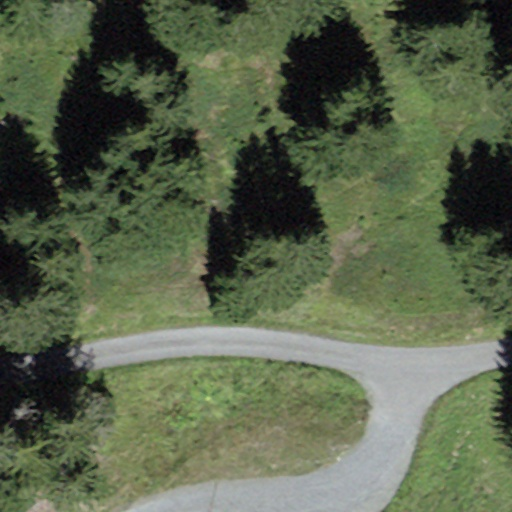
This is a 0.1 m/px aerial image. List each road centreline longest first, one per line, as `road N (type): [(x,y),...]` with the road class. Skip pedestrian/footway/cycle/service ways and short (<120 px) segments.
road 1 (track): [(0,378),(202,352),(434,366),(511,351)]
road 2 (track): [(434,366),(304,483),(197,511)]
